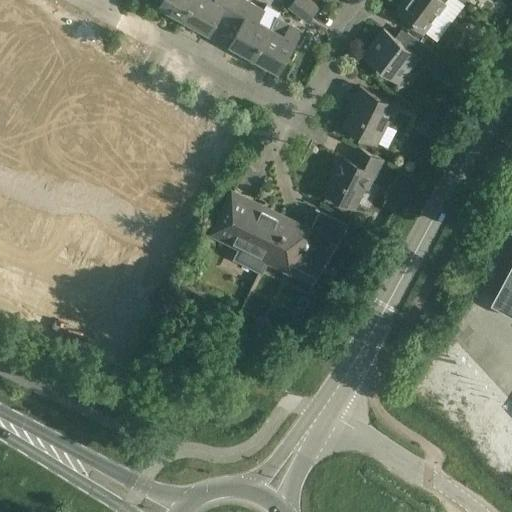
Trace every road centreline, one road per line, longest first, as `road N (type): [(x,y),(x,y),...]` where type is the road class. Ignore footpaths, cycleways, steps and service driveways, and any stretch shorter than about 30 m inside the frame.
road 1 (residential): [(321,418),(511,93)]
road 2 (residential): [(98,7),(291,100),(322,68),(348,0)]
road 3 (unclassified): [(477,511),(321,418)]
road 4 (residential): [(151,244),(0,179)]
road 5 (secondary): [(183,510),(101,463),(52,453)]
